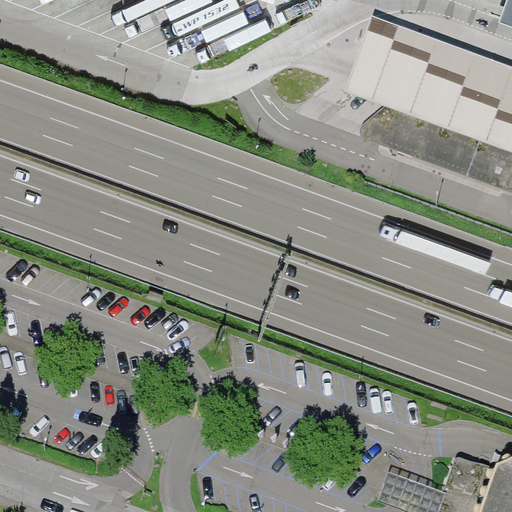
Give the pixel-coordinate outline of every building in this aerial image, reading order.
[(511,0),(507,0),(498,25),(511,30),(511,0)] [(511,67),(369,17),(353,61),(339,99),(356,106),(380,114),(511,156),(511,67)] [(511,156),(380,114),(349,135),(511,194),(511,156)] [(480,511),(496,470),(457,456),(444,493),(436,511),(480,511)] [(511,511),(511,459),(497,467),(496,470),(480,511),(511,511)] [(436,511),(444,493),(416,481),(388,472),(378,500),(404,509),(406,510),(405,511),(436,511)]
